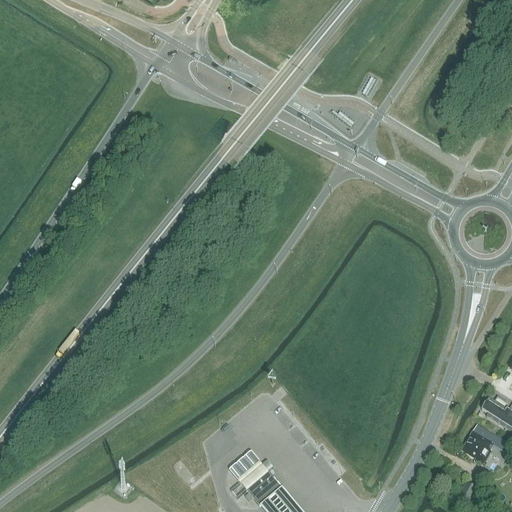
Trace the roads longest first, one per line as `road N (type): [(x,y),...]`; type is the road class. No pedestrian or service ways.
road 1 (trunk): [(0,437),(353,0)]
road 2 (trunk): [(0,506),(160,392),(225,328),(346,164)]
road 3 (trunk): [(153,66),(0,307)]
road 4 (tertiary): [(387,511),(432,427),(468,325)]
road 5 (primary): [(357,149),(186,50)]
road 6 (primary): [(171,77),(346,164)]
road 7 (trunk): [(357,149),(456,0)]
road 8 (tertiary): [(48,0),(153,66)]
road 9 (primary): [(346,164),(453,225)]
road 10 (primary): [(465,207),(357,149)]
